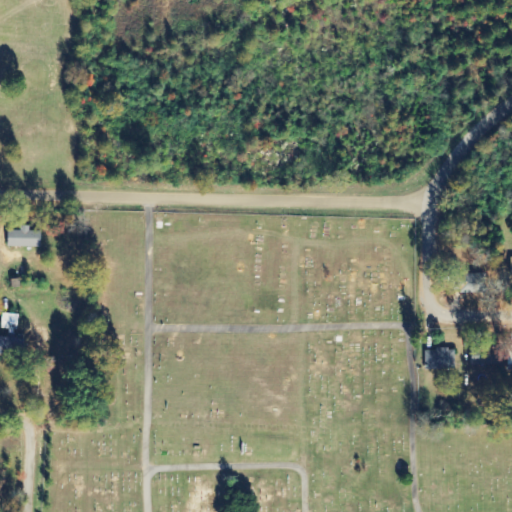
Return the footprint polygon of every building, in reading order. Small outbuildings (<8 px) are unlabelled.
[(44,232),(31,231),(31,227),(22,227),(22,232),(7,231),(7,247),(43,248),(44,232)] [(482,274),(450,274),(450,293),(483,292),(482,274)] [(11,330),(10,337),(18,338),(19,315),(4,314),(2,329),(11,330)] [(22,340),(0,336),(0,354),(19,357),(22,340)] [(497,366),(498,349),(468,348),(467,365),(497,366)] [(423,370),(452,369),(452,349),(422,350),(423,370)]
